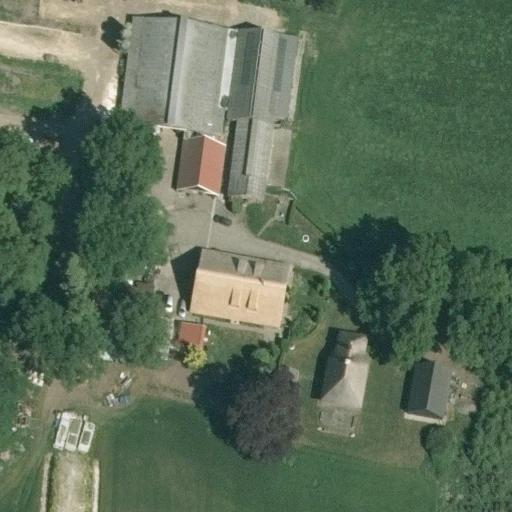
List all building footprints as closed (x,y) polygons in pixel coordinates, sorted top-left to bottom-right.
[(219,140),(222,115),(227,116),(226,123),(237,124),(227,199),(261,204),(273,120),(285,122),(297,41),(133,21),(119,127),(183,135),(175,192),(217,198),(224,149),(209,147),(210,139),(219,140)] [(281,299),(287,269),(201,254),(196,284),(281,299)] [(146,338),(153,291),(82,280),(75,327),(146,338)] [(276,329),(281,299),(196,284),(191,314),(276,329)] [(362,383),(364,371),(360,359),(363,343),(340,339),(337,355),(329,364),(327,377),(324,376),(319,406),(359,413),(364,383),(362,383)] [(293,400),(298,375),(278,371),(273,396),(293,400)] [(416,371),(408,416),(441,422),(449,377),(416,371)]
